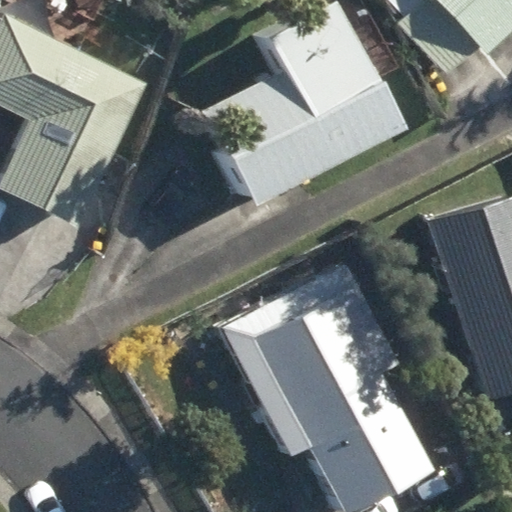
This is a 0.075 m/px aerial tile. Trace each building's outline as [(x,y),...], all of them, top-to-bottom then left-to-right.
[(379,28),(424,78),(454,52),(459,56),(492,27),(501,36),(511,26),(511,0),(408,0),(411,2),(379,28)] [(173,118),(222,211),(374,132),(310,6),(240,42),(257,74),(173,118)] [(0,128),(0,210),(38,231),(117,86),(0,23),(0,120),(3,123),(0,128)] [(405,224),(453,402),(511,386),(511,237),(502,199),(405,224)] [(287,451),(316,511),(322,511),(404,473),(357,377),(376,367),(329,272),(208,330),(271,459),(287,451)] [(511,511),(511,492),(494,495),(495,511),(511,511)]
